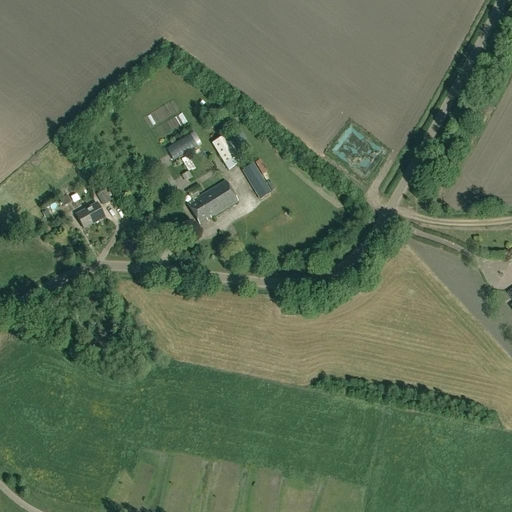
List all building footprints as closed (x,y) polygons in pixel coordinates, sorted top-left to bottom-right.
[(226,135),(212,144),(229,171),(242,163),(226,135)] [(196,138),(168,155),(173,162),(200,145),(196,138)] [(191,173),(198,170),(191,155),(184,159),(191,173)] [(208,172),(218,165),(215,160),(205,167),(208,172)] [(267,160),(259,164),(261,168),(269,165),(267,160)] [(271,193),(253,165),(243,171),(261,200),(271,193)] [(172,170),(178,184),(186,180),(180,166),(172,170)] [(142,179),(131,187),(139,198),(150,190),(142,179)] [(240,206),(237,203),(238,202),(226,181),(187,205),(200,225),(222,211),(225,215),(240,206)] [(103,205),(112,201),(107,191),(98,195),(103,205)] [(83,229),(104,218),(97,204),(76,215),(83,229)] [(106,249),(100,258),(108,263),(114,255),(106,249)]
